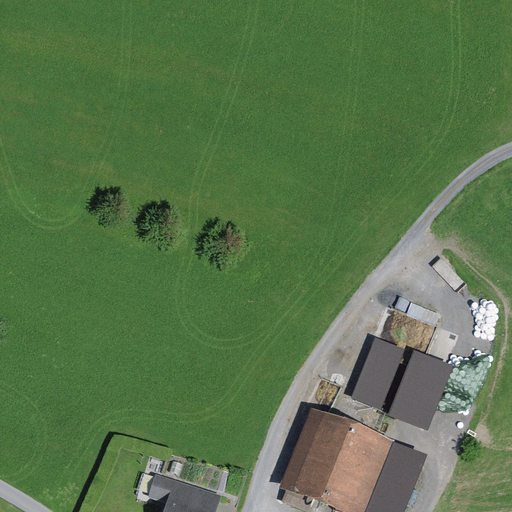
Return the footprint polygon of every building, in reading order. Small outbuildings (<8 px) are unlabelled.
[(411,312),(441,318),(443,305),(413,299),(411,312)] [(405,355),(379,345),(356,401),(382,411),(405,355)] [(454,371),(419,358),(396,418),(430,431),(454,371)] [(412,446),(308,408),(278,490),(339,511),(362,511),(369,496),(391,504),(412,446)] [(215,511),(221,494),(156,473),(148,500),(166,508),(165,511),(215,511)]
